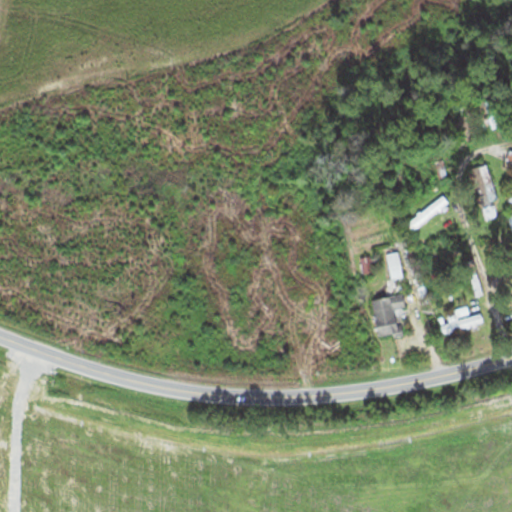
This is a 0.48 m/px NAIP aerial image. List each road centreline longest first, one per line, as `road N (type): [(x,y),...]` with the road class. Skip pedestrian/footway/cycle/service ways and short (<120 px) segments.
road 1 (tertiary): [(511,356),(394,386),(266,399),(192,393),(63,362),(0,336)]
road 2 (residential): [(511,357),(451,172)]
